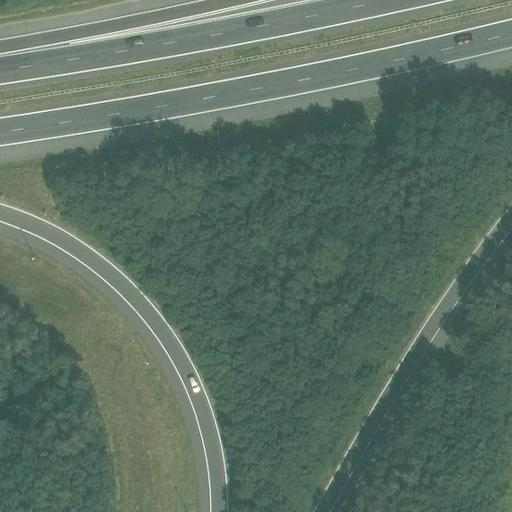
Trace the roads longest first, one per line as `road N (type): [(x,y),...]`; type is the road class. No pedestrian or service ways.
road 1 (motorway): [(0,133),(511,35)]
road 2 (motorway): [(397,0),(0,67)]
road 3 (motorway): [(0,212),(66,242),(155,321),(200,404),(217,511)]
road 4 (motorway): [(319,511),(391,387),(511,217)]
road 5 (motorway): [(241,0),(0,48)]
